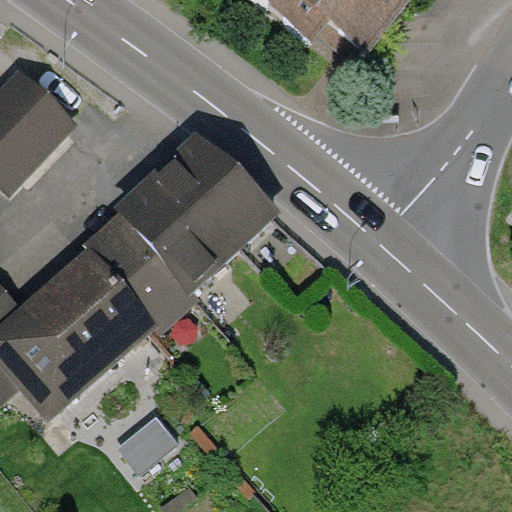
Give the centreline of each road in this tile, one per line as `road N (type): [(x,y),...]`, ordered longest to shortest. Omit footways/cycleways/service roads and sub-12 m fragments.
road 1 (secondary): [(380,243),(69,0)]
road 2 (residential): [(380,243),(472,134),(511,69)]
road 3 (secondary): [(511,366),(380,243)]
